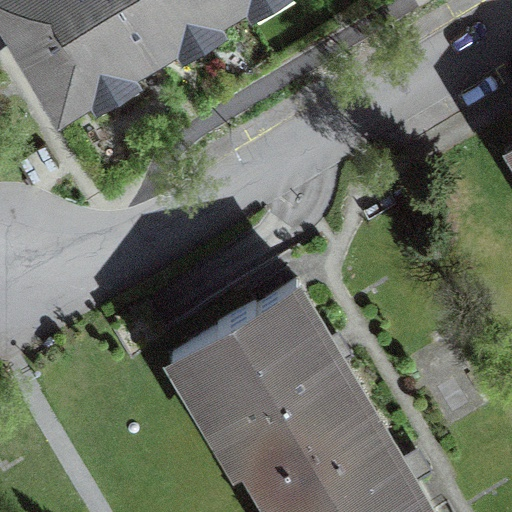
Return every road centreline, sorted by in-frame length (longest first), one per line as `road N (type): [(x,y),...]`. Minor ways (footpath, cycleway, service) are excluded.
road 1 (residential): [(0,271),(120,252),(511,23)]
road 2 (unknown): [(0,279),(71,392),(163,511)]
